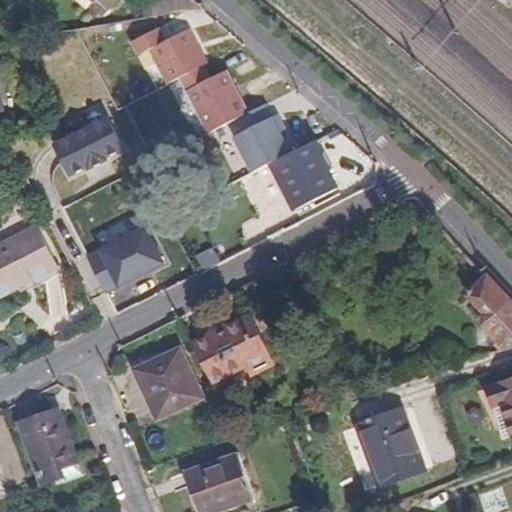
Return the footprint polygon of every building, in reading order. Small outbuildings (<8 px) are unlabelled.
[(97,0),(108,10),(117,0),(90,0),(93,3),(96,0),(97,0)] [(190,11),(188,0),(160,0),(155,1),(158,16),(190,11)] [(203,67),(207,65),(190,30),(165,42),(159,29),(132,43),(139,56),(151,50),(168,84),(181,78),(203,67)] [(210,80),(203,67),(181,78),(209,134),(239,119),(248,114),(227,72),(210,80)] [(248,114),(239,119),(246,132),(235,138),(253,174),(272,164),(290,155),(282,139),(280,133),(285,131),(277,116),(272,119),(265,106),(248,114)] [(106,158),(124,149),(108,118),(90,127),(88,121),(81,120),(72,125),(69,131),(72,136),(55,145),(59,154),(71,176),(88,168),(89,170),(108,161),(106,158)] [(280,133),(282,139),(288,136),(285,131),(280,133)] [(290,155),(272,164),(296,211),(337,190),(326,169),(322,171),(316,158),(320,156),(313,143),(290,155)] [(0,299),(60,267),(38,226),(0,246),(0,299)] [(106,294),(164,265),(145,229),(87,258),(106,294)] [(511,349),(511,301),(487,275),(469,294),(488,314),(485,318),(487,326),(501,341),(497,346),(503,353),(511,349)] [(251,314),(193,343),(214,383),(248,367),(253,375),(277,363),(251,314)] [(160,419),(205,397),(181,350),(138,371),(160,419)] [(511,382),(489,389),(494,407),(503,405),(511,431),(511,382)] [(317,415),(341,407),(337,395),(313,403),(317,415)] [(58,411),(41,417),(45,428),(62,422),(58,411)] [(387,485),(426,471),(405,414),(362,430),(376,468),(380,466),(387,485)] [(45,428),(41,417),(21,424),(42,484),(63,477),(65,482),(83,476),(80,462),(77,463),(62,422),(45,428)] [(238,510),(256,504),(241,456),(187,474),(199,511),(216,511),(235,506),(238,510)]
